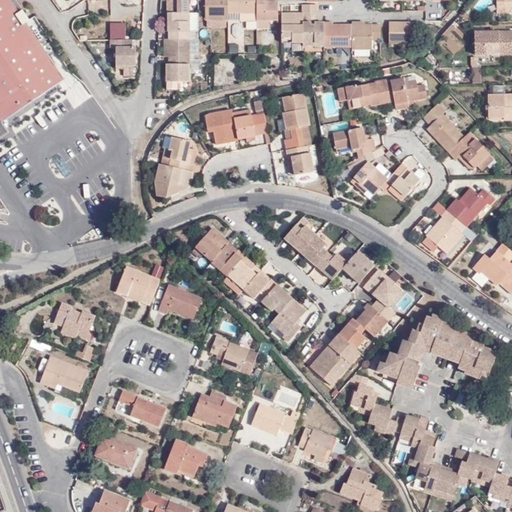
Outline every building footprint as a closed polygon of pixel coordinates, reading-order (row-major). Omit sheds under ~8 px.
[(0,0),(0,120),(1,122),(63,80),(8,0),(0,0)] [(190,0),(170,0),(171,4),(166,4),(166,14),(169,14),(190,14),(190,0)] [(229,0),(206,0),(207,20),(208,20),(230,20),(229,14),(229,0)] [(230,22),(258,22),(258,13),(257,0),(229,0),(230,20),(230,22)] [(279,2),(267,2),(266,0),(257,0),(258,13),(258,22),(279,21),(279,5),(279,2)] [(511,0),(495,0),(496,13),(511,12),(511,0)] [(319,13),(319,5),(304,5),(304,14),(304,38),(304,43),(304,46),(316,46),(317,43),(326,43),(325,22),(319,22),(316,21),(316,14),(319,13)] [(169,32),(171,32),(171,40),(189,40),(189,32),(191,32),(192,14),(190,14),(169,14),(169,32)] [(304,14),(283,14),(284,38),(304,38),(304,14)] [(258,32),(279,31),(279,21),(258,22),(258,32)] [(325,46),(325,47),(337,47),(354,47),(353,25),(333,25),(333,22),(325,22),(326,43),(325,46)] [(391,43),(413,43),(413,22),(391,22),(391,43)] [(374,49),(373,40),(382,40),(382,25),(374,25),(353,25),(354,47),(354,49),(374,49)] [(511,31),(474,33),(474,54),(511,53),(511,31)] [(110,48),(116,48),(115,66),(123,66),(123,64),(134,64),(134,48),(131,48),(125,48),(125,39),(110,39),(110,48)] [(169,57),(171,57),(171,65),(191,65),(191,40),(189,40),(171,40),(168,41),(169,57)] [(196,55),(196,40),(191,40),(191,65),(199,65),(199,60),(193,60),(193,55),(196,55)] [(123,76),(134,76),(134,64),(123,64),(123,66),(115,66),(115,70),(123,70),(123,76)] [(178,83),(191,82),(191,65),(171,65),(168,65),(169,90),(178,90),(178,83)] [(481,83),(480,67),(471,67),(472,83),(481,83)] [(390,81),(390,79),(381,80),(386,102),(394,102),(395,109),(408,107),(407,100),(412,100),(426,97),(423,84),(416,84),(415,80),(408,81),(407,78),(390,81)] [(370,104),(384,102),(386,102),(381,80),(374,81),(374,83),(355,86),(355,85),(338,88),(340,101),(349,100),(350,108),(361,106),(360,101),(364,100),(365,104),(369,103),(370,104)] [(308,124),(302,93),(284,96),(287,112),(282,113),(285,128),(290,128),(292,138),(291,139),(286,139),(284,140),(285,150),(302,147),(305,146),(311,145),(306,124),(308,124)] [(511,94),(488,95),(488,117),(504,117),(504,114),(511,114),(511,94)] [(250,116),(248,109),(232,112),(234,121),(238,140),(245,138),(254,137),(255,137),(254,135),(267,133),(261,100),(254,102),(256,114),(250,116)] [(350,108),(349,100),(340,101),(342,109),(350,108)] [(430,124),(427,128),(449,151),(464,136),(443,113),(445,111),(438,103),(423,117),(430,124)] [(238,140),(234,121),(232,112),(231,108),(209,113),(205,117),(208,132),(213,131),(216,143),(238,140)] [(353,153),(358,152),(359,158),(371,152),(374,150),(372,142),(363,144),(361,130),(334,134),(336,150),(352,147),(353,153)] [(476,165),(488,153),(469,132),(464,136),(449,151),(448,152),(454,158),(457,156),(469,168),(473,168),(476,165)] [(171,159),(164,157),(162,165),(188,170),(191,155),(188,154),(189,149),(190,142),(172,138),(169,150),(173,151),(171,159)] [(309,154),(307,154),(305,146),(302,147),(285,150),(290,176),(313,172),(309,154)] [(169,150),(166,150),(164,157),(171,159),(173,151),(169,150)] [(369,162),(375,158),(371,152),(359,158),(354,161),(361,170),(355,176),(370,190),(375,194),(382,187),(388,179),(375,168),(369,162)] [(479,168),(492,156),(488,153),(476,165),(479,168)] [(347,166),(354,178),(355,176),(361,170),(354,161),(353,161),(354,163),(347,166)] [(392,174),(391,174),(379,163),(375,168),(388,179),(392,174)] [(188,170),(162,165),(159,164),(156,180),(158,195),(166,198),(187,187),(190,171),(188,170)] [(388,179),(382,187),(380,189),(385,193),(387,190),(391,186),(405,197),(420,180),(401,164),(393,173),(392,174),(388,179)] [(351,180),(367,193),(370,190),(355,176),(354,178),(351,180)] [(401,202),(405,197),(391,186),(387,190),(401,202)] [(472,193),(469,190),(459,201),(462,204),(472,193)] [(457,199),(447,210),(466,226),(475,216),(484,205),(487,207),(492,201),(481,192),(476,197),(472,193),(462,204),(459,201),(457,199)] [(475,216),(478,218),(487,207),(484,205),(475,216)] [(463,234),(461,232),(466,226),(447,210),(442,216),(444,217),(428,236),(438,245),(447,252),(463,234)] [(284,238),(300,252),(315,235),(305,226),(301,231),(295,226),(284,238)] [(212,260),(226,245),(229,242),(213,228),(205,235),(203,234),(194,243),(212,260)] [(322,248),(325,244),(315,235),(300,252),(316,266),(328,253),(322,248)] [(434,250),(438,245),(428,236),(424,241),(434,250)] [(226,245),(236,254),(239,252),(229,242),(226,245)] [(511,264),(508,262),(511,257),(511,251),(502,243),(489,258),(485,254),(473,267),(480,274),(482,271),(497,284),(499,282),(511,293),(511,264)] [(239,252),(236,254),(226,245),(212,260),(211,262),(227,276),(241,261),(245,257),(239,252)] [(342,269),(359,283),(360,282),(375,265),(358,250),(347,263),(342,269)] [(316,266),(332,280),(342,269),(347,263),(336,255),(334,258),(328,253),(316,266)] [(254,266),(245,257),(241,261),(251,270),(254,266)] [(251,270),(241,261),(227,276),(243,291),(259,273),(260,271),(254,266),(251,270)] [(139,301),(150,305),(164,269),(155,265),(150,277),(126,267),(116,292),(126,296),(128,291),(141,296),(139,301)] [(375,265),(360,282),(364,285),(379,268),(375,265)] [(364,285),(378,297),(371,305),(388,320),(396,311),(388,304),(398,294),(389,286),(391,284),(386,279),(388,276),(379,268),(364,285)] [(270,280),(260,271),(259,273),(269,282),(270,280)] [(480,274),(495,286),(497,284),(482,271),(480,274)] [(259,273),(243,291),(253,300),(260,292),(265,297),(276,285),(270,280),(269,282),(259,273)] [(227,276),(223,281),(239,295),(243,291),(227,276)] [(398,294),(402,288),(388,276),(386,279),(391,284),(389,286),(398,294)] [(166,314),(168,309),(177,312),(179,308),(195,314),(201,298),(169,285),(158,310),(166,314)] [(272,310),(275,308),(280,312),(292,298),(276,285),(265,297),(262,301),(272,310)] [(126,296),(139,301),(141,296),(128,291),(126,296)] [(260,292),(253,300),(259,305),(262,301),(265,297),(260,292)] [(292,298),(280,312),(272,322),(283,332),(282,334),(287,339),(299,325),(295,321),(305,310),(294,300),(292,298)] [(363,327),(374,336),(388,320),(371,305),(368,302),(364,306),(367,309),(357,321),(363,327)] [(89,331),(94,316),(82,311),(81,314),(70,310),(71,307),(61,303),(55,319),(64,322),(63,326),(60,333),(75,338),(76,335),(85,339),(90,341),(93,333),(89,331)] [(357,321),(367,309),(364,306),(353,318),(357,321)] [(177,312),(193,319),(195,314),(179,308),(177,312)] [(413,385),(416,378),(421,364),(419,363),(413,361),(418,345),(423,347),(429,349),(430,349),(454,357),(452,361),(459,363),(458,365),(465,367),(473,370),(473,371),(479,373),(477,378),(486,381),(496,352),(483,347),(484,343),(472,339),(473,336),(455,328),(455,327),(441,322),(442,318),(432,315),(430,318),(426,316),(422,324),(420,323),(416,331),(412,330),(409,335),(407,334),(404,341),(402,340),(397,355),(389,352),(385,365),(380,363),(377,373),(383,375),(385,374),(391,376),(392,374),(398,376),(396,380),(413,385)] [(357,321),(353,318),(352,317),(339,333),(355,348),(365,337),(359,332),(363,327),(357,321)] [(222,320),(219,329),(235,334),(238,325),(222,320)] [(360,352),(355,348),(339,333),(325,349),(346,368),(360,352)] [(226,351),(223,359),(221,363),(241,371),(250,374),(257,354),(215,338),(210,351),(217,354),(219,349),(226,351)] [(308,355),(315,345),(306,338),(299,348),(308,355)] [(42,347),(49,350),(50,347),(32,340),(30,345),(41,350),(42,347)] [(80,353),(75,351),(73,356),(89,362),(94,349),(88,347),(83,344),(80,353)] [(419,363),(422,351),(423,347),(418,345),(413,361),(419,363)] [(217,354),(216,356),(223,359),(226,351),(219,349),(217,354)] [(331,385),(346,368),(325,349),(310,366),(331,385)] [(55,388),(57,383),(79,391),(87,372),(49,357),(40,382),(55,388)] [(464,370),(463,373),(472,376),(473,371),(473,370),(465,367),(464,370)] [(363,409),(364,406),(372,408),(374,403),(376,398),(372,396),(373,393),(373,390),(366,387),(368,379),(355,374),(354,375),(349,382),(359,385),(357,392),(354,391),(350,405),(358,407),(363,409)] [(133,406),(130,415),(158,426),(165,408),(123,391),(119,400),(133,406)] [(226,397),(211,391),(209,397),(207,401),(199,398),(194,410),(202,413),(201,415),(218,423),(228,427),(236,406),(224,401),(226,397)] [(384,431),(392,433),(394,428),(396,419),(388,417),(391,408),(374,403),(372,408),(370,415),(368,421),(374,423),(385,426),(384,431)] [(285,431),(291,433),(299,413),(292,410),(290,417),(260,404),(252,424),(277,434),(279,429),(282,422),(287,424),(285,431)] [(358,407),(357,411),(370,415),(372,408),(364,406),(363,409),(358,407)] [(192,416),(216,426),(218,423),(201,415),(202,413),(194,410),(192,416)] [(405,418),(398,415),(396,419),(394,428),(401,430),(405,418)] [(411,441),(410,445),(414,446),(418,448),(423,431),(427,419),(419,416),(418,419),(410,416),(406,415),(405,418),(401,430),(400,433),(413,436),(411,441)] [(304,450),(314,455),(323,458),(327,448),(331,450),(335,440),(305,427),(298,445),(305,448),(304,450)] [(414,446),(411,453),(409,459),(421,463),(429,466),(430,462),(433,452),(429,451),(431,446),(434,434),(423,431),(418,448),(414,446)] [(400,433),(399,437),(411,441),(413,436),(400,433)] [(103,437),(96,454),(128,468),(135,451),(103,437)] [(177,473),(179,469),(194,475),(200,461),(204,463),(207,454),(187,447),(188,444),(176,440),(164,468),(177,473)] [(333,450),(344,454),(348,445),(337,441),(333,450)] [(462,462),(459,471),(458,474),(458,475),(459,476),(467,478),(472,480),(473,477),(479,456),(469,452),(458,449),(455,456),(463,459),(467,460),(466,464),(462,462)] [(353,455),(357,460),(362,455),(358,450),(353,455)] [(487,459),(479,456),(473,477),(481,479),(481,482),(491,485),(494,474),(498,462),(498,460),(488,457),(487,459)] [(421,480),(426,482),(425,488),(434,491),(440,469),(429,466),(421,463),(420,467),(417,478),(421,480)] [(459,471),(441,466),(440,469),(458,474),(459,471)] [(359,507),(358,511),(359,511),(372,511),(374,509),(377,510),(383,493),(375,490),(376,487),(367,483),(370,475),(353,469),(346,484),(343,483),(339,492),(358,500),(356,505),(359,507)] [(459,476),(458,475),(458,474),(440,469),(434,491),(441,493),(442,491),(448,493),(454,494),(457,484),(459,476)] [(502,497),(501,501),(508,503),(509,501),(511,490),(511,487),(507,486),(509,479),(501,477),(494,474),(491,485),(490,488),(489,493),(495,495),(502,497)] [(457,484),(464,486),(467,478),(459,476),(457,484)] [(472,480),(472,482),(490,488),(491,485),(481,482),(481,479),(473,477),(472,480)] [(124,511),(129,501),(104,491),(99,504),(95,502),(91,511),(124,511)] [(144,491),(138,505),(154,511),(160,497),(144,491)] [(442,491),(441,493),(434,491),(432,495),(447,499),(448,493),(442,491)]
